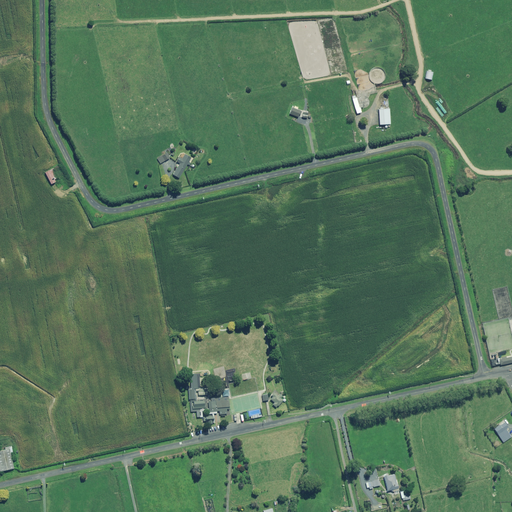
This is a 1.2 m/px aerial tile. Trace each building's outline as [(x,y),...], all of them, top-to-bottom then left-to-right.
[(355,96),(351,97),(355,108),(356,114),(360,112),(361,111),(360,106),(359,107),(356,98),(355,96)] [(291,107),(289,114),(293,116),(297,118),(298,115),(300,116),(301,112),(300,111),(297,110),(298,107),(294,106),(293,108),(291,107)] [(390,124),(389,109),(378,110),(379,125),(390,124)] [(169,158),(166,153),(156,159),(160,164),(169,158)] [(191,158),(184,154),(181,159),(179,157),(176,162),(179,164),(173,175),(178,178),(187,164),(188,165),(190,163),(188,162),(191,158)] [(59,180),(53,169),(45,173),(51,184),(59,180)] [(510,354),(496,357),(498,363),(511,361),(510,354)] [(270,400),(274,403),(272,405),(276,408),(277,406),(278,406),(282,401),(280,399),(282,396),(278,393),(279,392),(275,390),(271,395),(272,397),(270,400)] [(226,396),(212,397),(213,407),(227,406),(226,396)] [(202,400),(191,400),(191,408),(202,407),(202,400)] [(508,428),(503,421),(498,424),(499,425),(493,429),(503,443),(511,437),(505,429),(508,428)] [(2,451),(0,451),(0,471),(14,469),(10,453),(13,453),(11,446),(5,447),(2,451)] [(386,476),(386,475),(383,476),(387,493),(398,490),(394,474),(386,476)] [(369,489),(372,489),(372,487),(373,486),(373,487),(376,487),(380,486),(378,480),(371,482),(369,482),(367,483),(368,488),(369,487),(369,489)]
